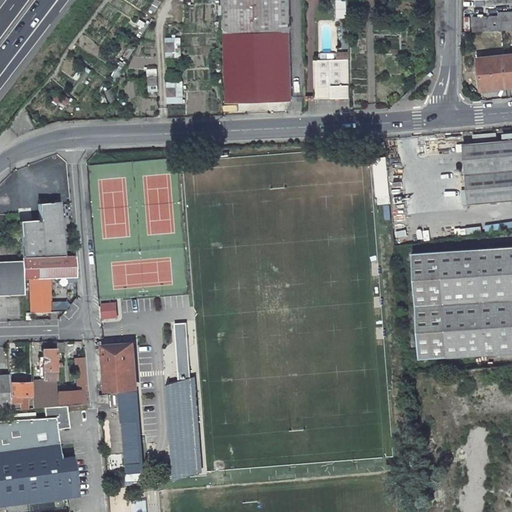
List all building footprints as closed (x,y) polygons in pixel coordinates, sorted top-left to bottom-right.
[(290,32),(289,0),(223,0),(224,33),(225,33),(290,32)] [(334,0),(334,18),(346,18),(346,0),(334,0)] [(154,12),(158,6),(154,3),(150,10),(154,12)] [(499,30),(511,29),(511,11),(498,12),(499,17),(499,30)] [(499,30),(499,17),(473,18),(474,31),(499,30)] [(141,35),(145,29),(141,26),(137,32),(141,35)] [(227,101),(292,99),(290,32),(225,33),(227,101)] [(166,52),(175,52),(175,43),(166,43),(166,52)] [(129,58),(132,52),(128,49),(124,56),(129,58)] [(480,59),(483,88),(511,85),(511,55),(509,56),(509,52),(500,53),(500,57),(480,59)] [(350,97),(350,85),(350,80),(349,59),(315,60),(315,98),(350,97)] [(73,78),(83,84),(91,70),(81,64),(73,78)] [(116,79),(120,73),(116,70),(112,77),(116,79)] [(149,85),(158,85),(157,76),(148,77),(149,85)] [(92,81),(87,78),(83,84),(88,87),(92,81)] [(112,101),(116,99),(111,88),(107,90),(112,101)] [(167,88),(167,97),(177,97),(176,88),(167,88)] [(68,114),(72,108),(68,105),(64,111),(68,114)] [(469,204),(511,200),(511,139),(464,144),(469,204)] [(388,151),(398,150),(397,140),(387,142),(388,151)] [(378,196),(390,195),(387,157),(374,158),(378,196)] [(391,203),(390,195),(378,196),(378,204),(391,203)] [(22,258),(63,256),(58,203),(38,204),(40,220),(19,221),(20,229),(21,245),(22,258)] [(13,245),(21,245),(20,229),(12,230),(13,245)] [(511,352),(511,246),(414,253),(417,305),(421,358),(448,356),(511,352)] [(63,257),(63,256),(22,258),(22,261),(23,280),(30,280),(31,312),(50,311),(48,279),(76,278),(75,256),(63,257)] [(23,280),(22,261),(0,261),(0,295),(24,294),(23,289),(23,280)] [(110,303),(101,304),(102,317),(111,316),(110,303)] [(187,322),(176,323),(180,381),(167,384),(173,482),(199,473),(187,322)] [(56,351),(63,351),(64,341),(56,342),(56,351)] [(108,389),(140,388),(136,348),(136,341),(103,344),(108,389)] [(57,393),(56,393),(56,379),(55,349),(42,350),(43,377),(43,381),(40,381),(32,382),(33,396),(33,408),(44,408),(57,406),(57,393)] [(88,404),(87,390),(84,359),(75,359),(78,391),(57,393),(57,406),(66,406),(88,404)] [(8,383),(8,375),(0,375),(0,410),(9,410),(9,398),(8,383)] [(9,398),(30,398),(30,396),(29,383),(22,383),(22,380),(16,380),(16,383),(8,383),(9,398)] [(139,392),(117,393),(124,446),(143,445),(139,392)] [(101,409),(110,409),(108,394),(100,395),(101,409)] [(33,396),(30,396),(30,398),(9,398),(9,410),(33,408),(33,396)] [(0,420),(0,452),(58,444),(57,429),(69,428),(66,406),(57,406),(44,408),(45,418),(0,420)] [(0,452),(0,507),(78,496),(73,456),(60,458),(58,444),(0,452)]
